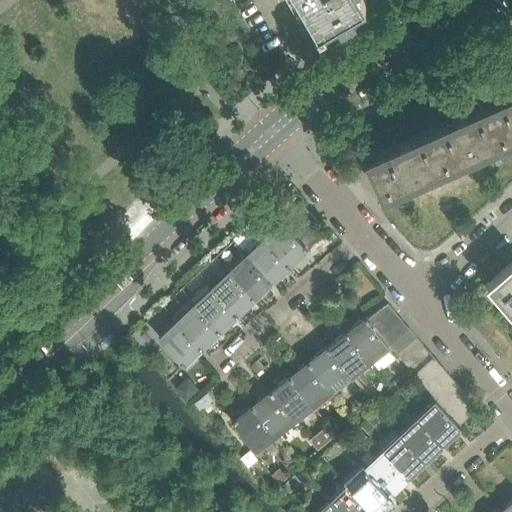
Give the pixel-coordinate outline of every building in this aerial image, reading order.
[(356,0),(286,0),(304,29),(317,21),(319,25),(326,21),(325,19),(337,11),(341,17),(356,8),(353,2),(356,0)] [(511,94),(491,103),(507,139),(511,136),(511,94)] [(449,164),(507,139),(491,103),(434,129),(449,164)] [(449,164),(434,129),(367,159),(383,194),(449,164)] [(324,228),(310,212),(301,202),(282,219),(279,215),(278,216),(305,244),(324,228)] [(305,244),(278,216),(276,218),(280,223),(266,236),(261,232),(260,233),(289,265),(290,263),(289,263),(305,247),(305,248),(307,246),(305,244)] [(289,265),(260,233),(258,235),(262,239),(248,252),(244,248),(242,249),(272,281),(273,280),(272,279),(288,264),(289,265)] [(272,281),(242,249),(225,266),(253,297),(254,298),(256,296),(255,296),(270,281),(271,282),(272,281)] [(511,261),(487,283),(495,292),(499,297),(503,294),(511,304),(508,307),(511,311),(511,261)] [(253,297),(225,266),(223,268),(227,272),(213,285),(209,281),(207,283),(237,314),(238,313),(237,312),(253,297)] [(237,314),(207,283),(190,299),(220,330),(221,329),(220,328),(235,314),(236,315),(237,314)] [(220,330),(190,299),(188,300),(192,305),(178,318),(174,314),(173,315),(200,347),(201,348),(203,346),(202,345),(218,330),(219,331),(220,330)] [(388,302),(381,307),(388,316),(394,311),(388,302)] [(381,307),(375,312),(382,321),(388,316),(381,307)] [(382,336),(401,319),(394,311),(388,316),(382,321),(375,327),(382,336)] [(375,312),(368,318),(375,327),(382,321),(375,312)] [(200,347),(173,315),(171,317),(175,321),(159,337),(180,360),(184,364),(186,362),(185,361),(200,347)] [(388,343),(382,336),(375,327),(368,318),(366,315),(364,317),(365,318),(348,331),(347,330),(346,331),(368,361),(371,359),(386,347),(390,352),(393,349),(389,344),(388,343)] [(389,344),(409,328),(401,319),(382,336),(388,343),(389,344)] [(397,354),(417,337),(409,328),(389,344),(393,349),(397,354)] [(368,361),(346,331),(345,331),(346,332),(329,346),(329,345),(327,346),(349,375),(352,374),(367,362),(371,367),(375,364),(371,359),(368,361)] [(397,354),(403,361),(408,357),(413,353),(418,349),(424,344),(417,337),(397,354)] [(424,344),(418,349),(425,356),(430,352),(424,344)] [(349,375),(327,346),(327,347),(321,352),(310,360),(309,359),(308,360),(331,390),(333,388),(349,376),(352,381),(355,378),(352,374),(349,375)] [(418,349),(413,353),(420,361),(425,356),(418,349)] [(413,353),(408,357),(415,365),(420,361),(413,353)] [(408,357),(403,361),(410,369),(415,365),(408,357)] [(435,358),(430,362),(437,370),(442,366),(435,358)] [(331,390),(308,360),(307,361),(308,362),(291,375),(291,374),(290,375),(312,405),(314,403),(329,391),(333,396),(337,393),(333,388),(331,390)] [(430,362),(425,366),(431,374),(437,370),(430,362)] [(425,366),(420,370),(426,378),(431,374),(425,366)] [(428,391),(448,373),(442,366),(437,370),(431,374),(426,378),(421,382),(428,391)] [(420,370),(415,374),(421,382),(426,378),(420,370)] [(437,399),(457,383),(448,373),(428,391),(432,395),(433,394),(437,399)] [(312,405),(290,375),(289,376),(289,377),(284,381),(272,390),(272,389),(271,390),(293,420),(295,418),(310,406),(314,411),(318,408),(314,403),(312,405)] [(445,410),(465,392),(457,383),(437,399),(435,400),(445,410)] [(293,420),(271,390),(270,390),(271,391),(254,405),(253,404),(252,404),(274,434),(276,433),(291,421),(295,426),(299,423),(295,418),(293,420)] [(445,410),(452,417),(458,411),(465,405),(471,400),(465,392),(445,410)] [(452,417),(445,410),(435,400),(437,399),(433,394),(432,395),(429,398),(433,402),(419,415),(418,417),(443,444),(444,443),(443,442),(459,427),(460,428),(462,426),(459,424),(452,417)] [(471,400),(465,405),(471,413),(474,410),(477,407),(471,400)] [(274,434),(252,404),(251,405),(252,406),(246,411),(238,417),(237,416),(231,420),(233,422),(234,422),(255,449),(273,436),(276,441),(280,438),(276,433),(274,434)] [(465,405),(458,411),(465,419),(471,413),(465,405)] [(443,444),(418,417),(419,415),(415,411),(413,413),(412,414),(416,419),(402,432),(400,434),(426,460),(427,459),(426,458),(436,449),(441,444),(442,444),(443,444)] [(458,411),(452,417),(459,424),(462,422),(465,419),(458,411)] [(370,414),(359,424),(366,432),(377,422),(370,414)] [(426,460),(400,434),(402,432),(397,428),(394,431),(398,435),(382,450),(408,477),(409,476),(408,475),(424,460),(425,461),(426,460)] [(361,430),(349,441),(355,448),(367,437),(361,430)] [(317,432),(308,439),(318,450),(326,443),(317,432)] [(408,477),(382,450),(365,466),(391,493),(392,492),(391,492),(406,477),(407,477),(408,477)] [(391,493),(365,466),(349,481),(348,483),(373,509),(374,509),(373,508),(389,493),(390,494),(391,493)] [(279,467),(271,474),(279,484),(287,477),(279,467)] [(295,475),(284,485),(290,491),(300,481),(295,475)] [(373,509),(348,483),(349,481),(346,477),(342,481),(346,485),(332,498),(330,499),(341,511),(368,511),(371,509),(372,510),(373,509)] [(341,511),(330,499),(332,498),(328,493),(325,496),(329,501),(316,511),(341,511)] [(511,511),(511,502),(502,510),(501,509),(500,510),(501,511),(511,511)]
